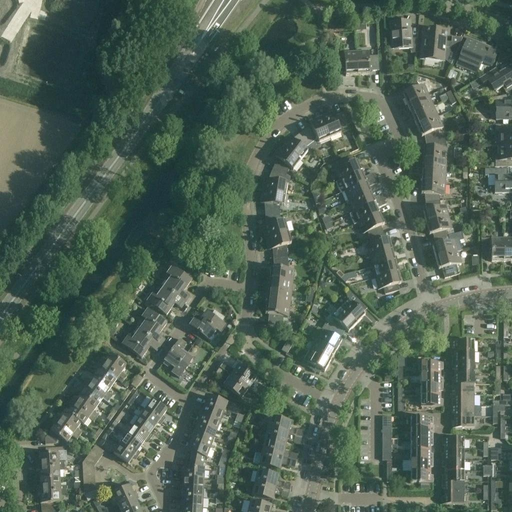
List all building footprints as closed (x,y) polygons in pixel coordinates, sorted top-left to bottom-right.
[(409,24),(391,25),(392,49),(410,48),(410,54),(415,54),(417,39),(410,40),(409,24)] [(422,30),(421,42),(424,42),(423,59),(444,60),(445,49),(445,43),(443,43),(444,34),(435,33),(435,31),(422,30)] [(450,49),(450,54),(455,56),(459,47),(461,40),(462,39),(461,39),(460,41),(456,40),(456,39),(451,38),(451,44),(450,49)] [(463,49),(456,67),(477,75),(481,64),(491,68),(497,53),(497,52),(496,55),(481,48),(481,46),(467,40),(466,42),(463,49)] [(335,74),(345,74),(345,77),(357,77),(356,52),(344,53),(344,59),(334,59),(335,74)] [(378,57),(368,58),(367,52),(356,52),(357,77),(369,76),(369,72),(379,72),(378,57)] [(503,61),(505,57),(500,55),(495,67),(497,68),(504,63),(503,61)] [(493,94),(502,89),(504,93),(511,87),(511,65),(498,74),(495,69),(478,80),(482,86),(486,83),(493,94)] [(424,86),(419,88),(416,82),(402,88),(405,94),(402,96),(407,106),(429,96),(424,86)] [(411,117),(433,107),(429,96),(407,106),(411,117)] [(506,96),(491,99),(491,103),(495,103),(495,121),(503,121),(503,126),(508,126),(508,121),(511,121),(511,102),(506,103),(506,96)] [(416,127),(438,117),(433,107),(411,117),(416,127)] [(340,135),(339,131),(348,127),(342,114),(333,117),(331,114),(321,119),(329,140),(340,135)] [(438,131),(443,128),(438,117),(416,127),(421,138),(424,137),(425,143),(439,140),(438,131)] [(329,140),(321,119),(309,123),(311,126),(301,134),(310,145),(317,140),(318,144),(329,140)] [(511,126),(508,126),(503,126),(495,126),(495,133),(497,133),(497,147),(511,147),(511,126)] [(310,145),(301,134),(292,141),(289,139),(282,148),(300,162),(307,153),(304,150),(310,145)] [(423,149),(422,160),(446,162),(447,150),(445,150),(445,139),(439,140),(425,143),(426,149),(423,149)] [(495,165),(491,165),(491,168),(495,168),(511,168),(511,147),(497,147),(497,162),(495,162),(495,165)] [(274,158),(277,159),(272,170),(286,176),(289,169),(292,172),(300,162),(282,148),(274,158)] [(337,163),(329,167),(331,170),(334,168),(335,171),(340,182),(361,173),(356,162),(353,163),(351,158),(337,163)] [(446,162),(422,160),(422,172),(446,174),(446,162)] [(286,176),(272,170),(267,181),(264,181),(262,193),(285,196),(287,184),(283,184),(286,176)] [(508,170),(485,170),(485,177),(494,177),(494,194),(511,194),(511,176),(508,177),(508,170)] [(446,174),(422,172),(421,183),(445,185),(446,174)] [(344,193),(374,180),(372,175),(365,178),(366,179),(364,179),(361,173),(340,182),(335,184),(340,194),(344,193)] [(370,188),(376,185),(374,180),(344,193),(349,203),(370,194),(367,188),(369,187),(370,188)] [(420,195),(424,195),(425,203),(439,202),(439,196),(445,197),(445,185),(421,183),(420,195)] [(279,207),(283,208),(285,196),(262,193),(260,204),(264,205),(265,216),(280,215),(279,207)] [(353,213),(383,201),(381,196),(374,199),(375,200),(373,200),(370,194),(349,203),(353,213)] [(353,213),(349,215),(353,226),(358,224),(379,215),(376,209),(378,208),(378,209),(385,206),(383,201),(353,213)] [(425,224),(449,218),(446,207),(440,208),(439,202),(425,203),(426,212),(422,213),(425,224)] [(266,240),(288,234),(284,222),(280,223),(280,215),(265,216),(266,227),(262,228),(266,240)] [(362,235),(367,233),(369,239),(383,234),(381,227),(384,226),(379,215),(358,224),(362,235)] [(446,231),(452,230),(449,218),(425,224),(429,236),(432,235),(433,241),(448,237),(446,231)] [(287,247),(291,246),(288,234),(266,240),(269,252),(272,251),(273,260),(287,259),(287,247)] [(368,257),(391,251),(388,240),(385,241),(383,234),(369,239),(370,245),(365,246),(368,257)] [(435,247),(432,248),(435,259),(458,253),(462,252),(460,243),(458,241),(456,241),(455,241),(449,243),(448,237),(433,241),(435,247)] [(481,260),(491,260),(491,263),(503,263),(503,239),(491,239),(491,240),(481,240),(481,260)] [(511,263),(511,239),(503,239),(503,263),(511,263)] [(371,268),(394,262),(391,251),(368,257),(371,268)] [(458,253),(435,259),(438,271),(441,270),(444,280),(458,276),(456,266),(461,264),(458,253)] [(287,259),(273,260),(273,269),(270,269),(269,281),(293,283),(294,272),(288,271),(287,259)] [(374,279),(397,273),(394,262),(371,268),(374,279)] [(170,278),(167,282),(166,282),(164,282),(161,287),(185,304),(189,299),(182,294),(191,282),(171,268),(166,275),(170,278)] [(397,286),(400,285),(397,273),(374,279),(377,291),(383,290),(384,296),(399,292),(397,286)] [(293,283),(269,281),(267,292),(291,295),(293,283)] [(174,305),(181,310),(185,304),(161,287),(157,291),(157,293),(158,294),(156,298),(151,295),(146,302),(166,317),(174,305)] [(266,303),(290,306),(291,295),(267,292),(266,303)] [(356,299),(351,304),(347,300),(339,309),(356,325),(364,317),(362,315),(367,310),(356,299)] [(282,327),(283,317),(289,318),(290,306),(266,303),(265,315),(268,316),(267,326),(282,327)] [(331,317),(335,321),(330,327),(342,336),(345,331),(348,334),(356,325),(339,309),(331,317)] [(146,311),(141,318),(145,321),(142,326),(140,325),(139,325),(136,330),(160,347),(164,341),(158,337),(166,325),(146,311)] [(191,320),(187,326),(194,331),(197,333),(194,337),(195,338),(197,339),(198,340),(199,341),(202,337),(205,339),(209,342),(216,332),(220,335),(226,327),(220,323),(223,318),(214,312),(211,316),(206,313),(197,325),(191,320)] [(325,334),(321,332),(322,331),(317,329),(311,340),(314,341),(314,342),(335,353),(341,343),(338,341),(342,336),(330,327),(325,334)] [(150,348),(156,352),(160,347),(136,330),(132,334),(133,336),(134,337),(131,341),(127,338),(121,345),(141,360),(150,348)] [(281,352),(286,355),(293,342),(288,339),(281,352)] [(179,380),(193,360),(181,351),(185,345),(180,341),(164,363),(174,370),(170,374),(179,380)] [(335,353),(314,342),(309,351),(330,363),(335,353)] [(455,353),(473,353),(473,342),(452,342),(452,349),(455,349),(455,353)] [(304,362),(303,366),(309,369),(319,375),(321,372),(324,373),(330,363),(309,351),(303,362),(304,362)] [(452,364),(473,364),(473,353),(455,353),(455,357),(452,357),(452,364)] [(119,377),(124,381),(126,378),(121,374),(126,368),(109,356),(105,361),(103,359),(100,364),(108,370),(109,368),(115,371),(113,375),(118,379),(119,377)] [(219,369),(249,390),(256,380),(239,368),(238,367),(235,371),(223,363),(219,369)] [(108,370),(100,364),(96,368),(99,370),(95,375),(112,387),(116,381),(121,385),(124,381),(119,377),(118,379),(113,375),(115,371),(109,368),(108,370)] [(441,364),(419,364),(420,375),(438,375),(438,371),(442,371),(441,364)] [(473,364),(452,364),(452,371),(455,371),(455,375),(473,375),(473,364)] [(248,374),(250,370),(242,365),(239,368),(248,374)] [(249,390),(219,369),(215,375),(226,383),(223,387),(241,400),(249,390)] [(112,387),(95,375),(91,381),(88,379),(85,383),(94,389),(95,387),(101,391),(98,395),(104,398),(104,397),(110,401),(112,397),(107,394),(112,387)] [(420,386),(442,385),(441,379),(438,379),(438,375),(420,375),(420,386)] [(473,375),(455,375),(455,379),(452,379),(452,386),(473,386),(473,375)] [(130,386),(135,390),(143,380),(138,376),(130,386)] [(94,389),(85,383),(82,388),(85,390),(81,395),(98,407),(102,401),(107,404),(110,401),(104,397),(104,398),(98,395),(101,391),(95,387),(94,389)] [(442,385),(420,386),(420,397),(438,396),(438,393),(442,393),(442,385)] [(455,396),(473,396),(473,386),(452,386),(452,393),(455,393),(455,396)] [(98,407),(81,395),(77,400),(74,398),(71,403),(80,409),(81,407),(87,411),(84,414),(89,418),(90,416),(96,420),(98,417),(93,413),(98,407)] [(420,408),(442,408),(442,401),(438,401),(438,396),(420,397),(420,408)] [(473,396),(455,396),(455,401),(452,401),(452,407),(473,407),(473,396)] [(204,407),(224,414),(227,405),(207,397),(204,407)] [(166,412),(151,401),(145,411),(159,421),(166,412)] [(88,420),(93,424),(96,420),(90,416),(89,418),(84,414),(87,411),(81,407),(80,409),(71,403),(68,407),(71,409),(68,414),(65,412),(64,413),(65,412),(68,414),(67,415),(80,425),(83,427),(88,420)] [(224,414),(204,407),(200,416),(220,423),(224,414)] [(455,418),(473,418),(473,407),(452,407),(451,414),(455,414),(455,418)] [(159,421),(145,411),(138,419),(153,430),(159,421)] [(64,413),(60,418),(58,416),(54,420),(63,427),(65,424),(70,428),(67,432),(73,436),(74,434),(79,438),(81,434),(76,431),(80,425),(83,427),(80,425),(67,415),(68,414),(65,412),(64,413)] [(220,423),(200,416),(197,425),(217,432),(220,423)] [(431,418),(410,418),(410,430),(428,430),(430,430),(430,426),(432,426),(432,418),(431,418)] [(451,429),(473,429),(473,418),(455,418),(455,422),(452,422),(451,429)] [(153,430),(138,419),(132,428),(147,439),(153,430)] [(291,424),(269,419),(266,431),(296,438),(301,440),(303,432),(289,429),(291,424)] [(55,445),(59,439),(67,444),(71,437),(76,441),(79,438),(74,434),(73,436),(67,432),(70,428),(65,424),(63,427),(54,420),(51,424),(54,426),(44,440),(45,446),(55,445)] [(217,432),(197,425),(193,433),(213,441),(217,432)] [(147,439),(132,428),(126,437),(141,447),(147,439)] [(428,430),(410,430),(410,440),(432,440),(432,434),(430,434),(430,430),(428,430)] [(301,440),(296,438),(266,431),(263,443),(285,448),(286,443),(300,446),(301,440)] [(213,441),(193,433),(190,442),(210,450),(213,441)] [(119,446),(134,456),(141,447),(126,437),(119,446)] [(432,440),(410,440),(410,451),(428,451),(430,451),(430,447),(432,447),(432,440)] [(446,451),(463,451),(463,440),(442,440),(442,447),(446,447),(446,451)] [(204,459),(206,460),(210,450),(190,442),(186,452),(189,453),(187,461),(203,465),(204,459)] [(285,448),(263,443),(260,455),(296,463),(297,456),(284,453),(285,448)] [(104,453),(95,446),(91,451),(101,458),(104,453)] [(134,456),(119,446),(113,455),(128,465),(134,456)] [(46,456),(38,456),(38,463),(35,463),(35,469),(46,468),(46,465),(52,465),(52,469),(59,469),(59,467),(65,467),(65,463),(59,463),(58,453),(64,453),(64,449),(45,450),(46,456)] [(88,456),(97,463),(101,458),(91,451),(88,456)] [(428,451),(410,451),(410,462),(432,462),(432,455),(430,455),(430,451),(428,451)] [(442,462),(463,462),(463,451),(446,451),(446,455),(442,455),(442,462)] [(296,463),(260,455),(258,467),(279,472),(281,466),(294,469),(296,463)] [(82,464),(94,468),(97,463),(88,456),(82,464)] [(204,471),(202,470),(203,465),(187,461),(185,470),(183,470),(182,480),(204,481),(204,471)] [(432,462),(410,462),(410,473),(428,473),(430,473),(430,469),(432,469),(432,462)] [(446,473),(463,473),(463,462),(442,462),(442,469),(446,469),(446,473)] [(82,475),(94,474),(94,468),(82,464),(82,475)] [(39,481),(60,480),(59,472),(65,471),(65,467),(59,467),(59,469),(52,469),(52,465),(46,465),(46,468),(35,469),(35,474),(39,474),(39,481)] [(253,484),(289,493),(290,485),(277,482),(278,477),(256,472),(253,484)] [(428,473),(410,473),(410,484),(420,484),(430,484),(432,484),(432,477),(430,477),(430,473),(428,473)] [(442,484),(463,483),(463,473),(446,473),(446,477),(442,477),(442,484)] [(60,480),(39,481),(40,487),(36,487),(36,493),(47,492),(47,490),(53,489),(54,493),(60,493),(60,492),(67,491),(66,487),(60,487),(60,480)] [(204,481),(182,480),(182,490),(203,490),(204,481)] [(446,494),(463,494),(463,483),(442,484),(442,490),(446,490),(446,494)] [(272,502),(274,496),(287,499),(289,493),(253,484),(250,497),(272,502)] [(95,486),(83,487),(83,494),(95,491),(95,486)] [(108,490),(107,493),(110,496),(112,495),(117,505),(137,496),(136,494),(132,495),(132,493),(129,487),(117,493),(115,487),(110,489),(108,490)] [(61,504),(61,496),(67,495),(67,491),(60,492),(60,493),(54,493),(53,489),(47,490),(47,492),(36,493),(37,498),(40,498),(40,511),(45,511),(53,510),(52,505),(61,504)] [(203,490),(182,490),(181,499),(203,500),(203,490)] [(95,491),(83,494),(87,502),(98,497),(95,491)] [(442,505),(463,505),(463,494),(446,494),(446,498),(442,498),(442,505)] [(137,496),(117,505),(120,511),(127,511),(138,507),(135,502),(135,500),(138,498),(137,496)] [(203,500),(181,499),(181,508),(202,509),(203,500)] [(247,511),(269,511),(271,508),(249,503),(247,511)]
